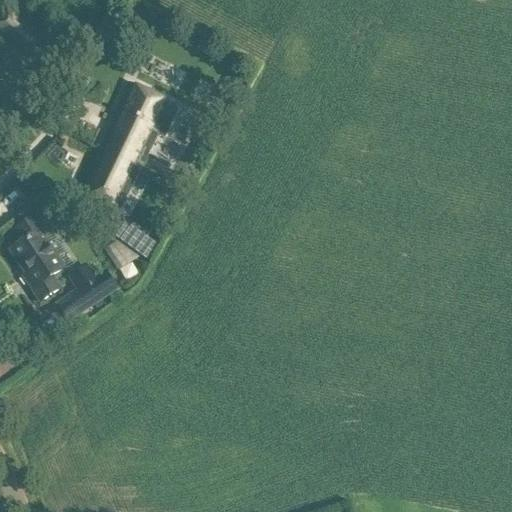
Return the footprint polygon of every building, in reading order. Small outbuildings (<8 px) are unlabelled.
[(0,19),(0,28),(21,47),(35,31),(10,9),(0,19)] [(107,43),(114,33),(106,28),(100,38),(107,43)] [(40,64),(50,72),(64,56),(55,48),(40,64)] [(130,84),(83,195),(120,211),(155,128),(162,130),(168,133),(179,108),(166,102),(167,99),(130,84)] [(224,92),(219,102),(231,108),(236,98),(224,92)] [(103,215),(97,226),(117,240),(125,226),(103,215)] [(24,244),(15,250),(16,251),(30,272),(24,277),(41,303),(61,289),(53,277),(64,269),(40,234),(45,232),(36,218),(16,232),(24,244)] [(146,239),(138,255),(148,262),(158,245),(146,239)] [(58,306),(69,322),(117,290),(106,273),(96,280),(88,268),(71,279),(79,291),(58,306)]
